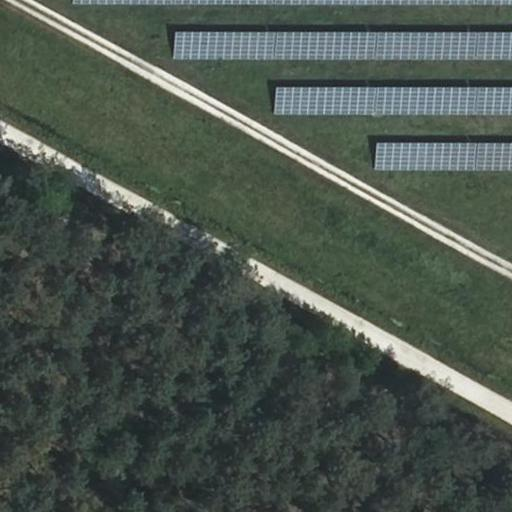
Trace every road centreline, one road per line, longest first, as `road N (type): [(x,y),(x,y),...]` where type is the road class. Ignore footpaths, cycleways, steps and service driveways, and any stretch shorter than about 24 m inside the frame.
road 1 (track): [(511,415),(0,133)]
road 2 (unknown): [(511,271),(14,0)]
